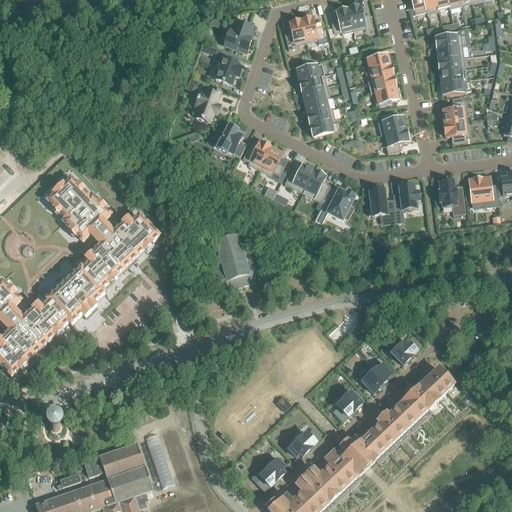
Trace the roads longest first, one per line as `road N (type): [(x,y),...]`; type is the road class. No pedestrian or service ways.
road 1 (residential): [(429,171),(362,178),(247,119),(244,103),(273,17),(331,0)]
road 2 (residential): [(188,349),(375,293),(511,275)]
road 3 (residential): [(0,399),(60,396),(188,349)]
road 4 (residential): [(389,0),(429,171)]
road 5 (residential): [(243,511),(204,451),(188,349)]
